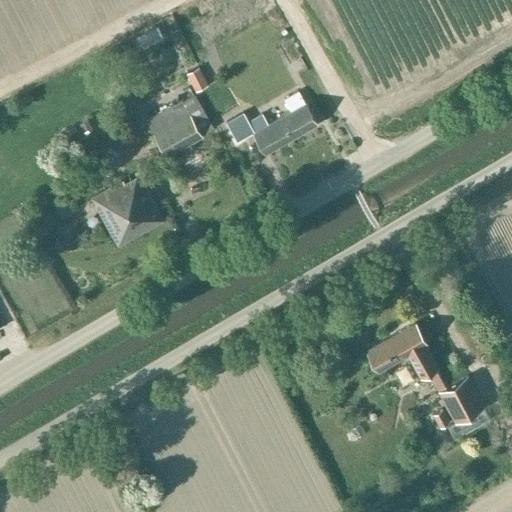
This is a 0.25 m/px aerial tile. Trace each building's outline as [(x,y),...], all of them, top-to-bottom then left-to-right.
[(207,85),(198,67),(187,73),(196,91),(207,85)] [(305,101),(304,102),(298,91),(285,99),(291,110),(279,116),(292,138),(317,124),(305,101)] [(181,100),(144,119),(166,156),(191,142),(191,141),(202,134),(213,128),(193,93),(181,100)] [(218,137),(231,131),(218,105),(205,111),(218,137)] [(279,116),(268,123),(261,113),(249,121),(244,112),(230,119),(240,138),(254,131),(267,153),(292,138),(279,116)] [(91,126),(87,119),(78,124),(83,131),(91,126)] [(122,179),(92,196),(118,243),(162,218),(138,175),(124,182),(122,179)] [(378,371),(408,354),(421,377),(428,373),(456,422),(484,406),(467,376),(446,387),(436,368),(438,367),(425,345),(427,344),(415,323),(366,350),(378,371)] [(443,411),(433,416),(439,427),(448,421),(443,411)] [(414,431),(422,426),(417,417),(409,422),(414,431)] [(137,473),(134,467),(131,463),(117,471),(123,481),(137,473)]
